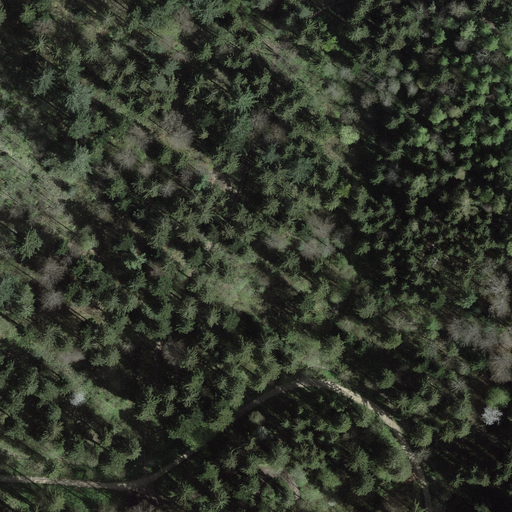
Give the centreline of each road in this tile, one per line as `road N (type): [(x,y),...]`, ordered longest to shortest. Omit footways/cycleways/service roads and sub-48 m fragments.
road 1 (track): [(341,0),(295,28),(276,54),(267,113),(239,188),(160,345),(143,447),(158,495),(180,499),(231,470),(256,466),(291,481),(299,511)]
road 2 (track): [(0,477),(131,482),(279,386),(315,380),(384,414),(424,480),(430,511)]
